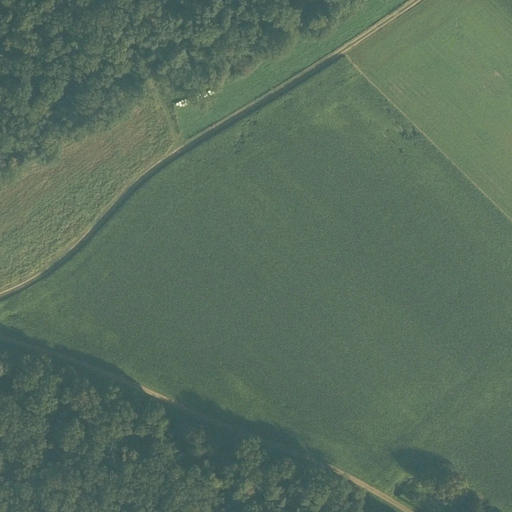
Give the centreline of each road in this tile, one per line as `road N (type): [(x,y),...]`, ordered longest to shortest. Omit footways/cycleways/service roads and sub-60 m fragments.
road 1 (track): [(417,0),(187,155),(89,242),(0,298)]
road 2 (track): [(0,337),(353,475),(402,511)]
